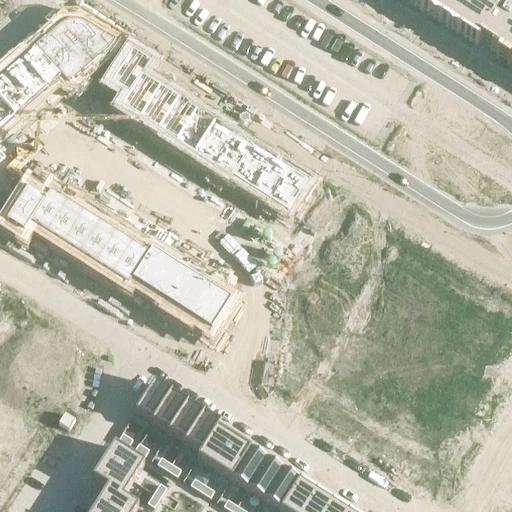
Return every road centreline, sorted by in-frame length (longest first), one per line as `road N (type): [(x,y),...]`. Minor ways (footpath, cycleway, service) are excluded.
road 1 (tertiary): [(113,0),(438,203),(481,222),(511,214)]
road 2 (residential): [(381,511),(141,350)]
road 3 (tertiary): [(511,122),(323,0)]
road 4 (residential): [(141,350),(45,511)]
road 5 (residential): [(141,350),(0,263)]
